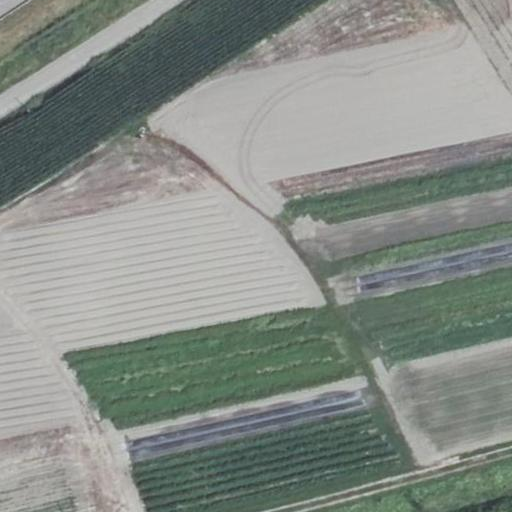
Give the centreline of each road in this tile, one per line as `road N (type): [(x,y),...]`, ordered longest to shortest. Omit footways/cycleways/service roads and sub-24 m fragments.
road 1 (track): [(511,451),(277,511)]
road 2 (unclassified): [(167,0),(0,106)]
